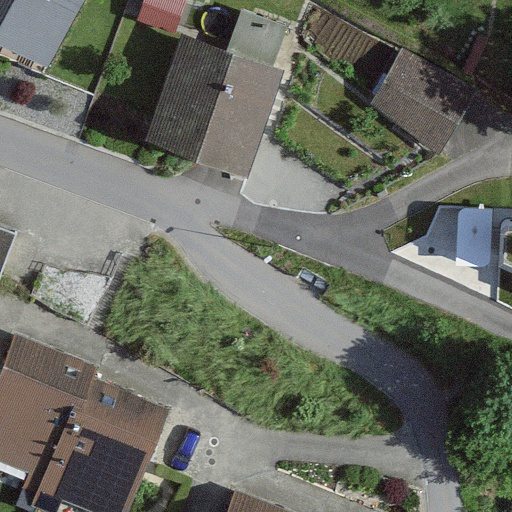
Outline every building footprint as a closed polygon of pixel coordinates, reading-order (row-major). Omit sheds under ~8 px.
[(91,0),(0,0),(0,33),(61,63),(91,0)] [(180,4),(165,0),(134,0),(127,24),(169,37),(180,4)] [(230,53),(186,38),(151,140),(248,173),(288,54),(236,36),(230,53)] [(469,93),(400,56),(367,116),(436,153),(469,93)] [(511,209),(461,207),(458,265),(504,266),(511,269),(511,209)] [(22,232),(0,224),(0,289),(2,291),(22,232)] [(109,370),(19,337),(0,387),(0,459),(34,473),(21,507),(33,511),(60,511),(65,498),(102,511),(138,511),(176,410),(105,383),(109,370)] [(278,511),(233,495),(227,511),(278,511)]
